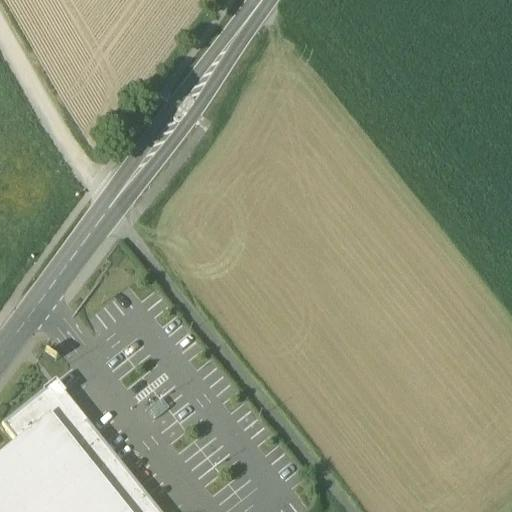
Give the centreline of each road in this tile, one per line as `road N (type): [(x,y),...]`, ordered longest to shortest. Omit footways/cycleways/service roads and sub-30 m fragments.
road 1 (tertiary): [(0,359),(264,0)]
road 2 (track): [(94,183),(347,511)]
road 3 (track): [(0,24),(94,183)]
